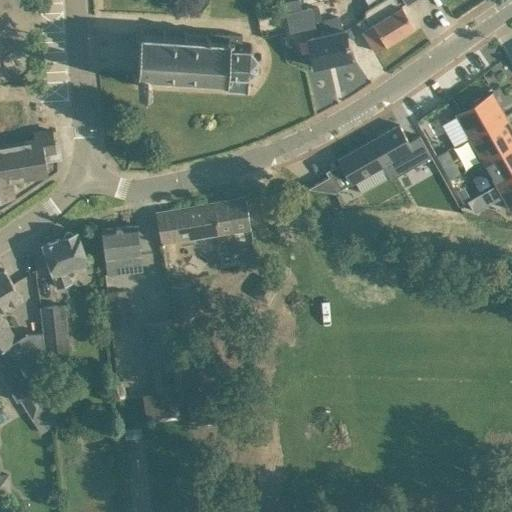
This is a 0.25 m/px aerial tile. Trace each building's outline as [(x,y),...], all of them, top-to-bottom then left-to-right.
[(21,23),(18,0),(0,0),(3,24),(21,23)] [(18,0),(21,23),(40,22),(37,0),(18,0)] [(395,0),(379,0),(365,9),(363,17),(356,21),(374,50),(415,26),(402,5),(399,6),(395,0)] [(305,27),(314,66),(351,57),(344,28),(317,35),(311,7),(286,13),(289,30),(305,27)] [(162,76),(180,77),(180,81),(183,82),(184,81),(202,82),(202,83),(204,83),(205,79),(224,80),(224,85),(225,85),(225,89),(248,91),(248,79),(251,78),(249,74),(255,69),(259,71),(261,68),(256,66),(257,58),(262,56),(261,53),(256,55),(251,49),(254,44),(250,43),(248,47),(242,47),(242,34),(210,32),(209,37),(208,36),(208,34),(205,34),(205,35),(186,34),(186,33),(184,33),(183,37),(165,36),(165,31),(163,31),(162,36),(143,34),(143,30),(140,30),(140,34),(135,34),(135,37),(140,37),(138,71),(133,71),(133,74),(137,74),(138,79),(139,79),(138,82),(141,86),(146,86),(150,83),(151,77),(149,75),(160,76),(159,80),(162,80),(162,76)] [(466,134),(505,112),(491,87),(452,109),(466,134)] [(511,124),(505,112),(466,134),(480,157),(511,138),(511,124)] [(399,122),(374,136),(396,173),(419,160),(411,146),(412,146),(399,122)] [(34,138),(0,144),(0,197),(13,195),(10,178),(48,172),(46,159),(58,158),(55,143),(58,143),(57,141),(55,141),(53,130),(33,133),(34,138)] [(395,174),(396,173),(374,136),(337,157),(350,181),(387,160),(395,174)] [(511,138),(480,157),(493,181),(511,170),(511,138)] [(453,159),(447,149),(436,155),(442,165),(453,159)] [(511,170),(493,181),(507,205),(511,202),(511,170)] [(328,175),(309,186),(308,186),(308,187),(334,191),(336,190),(337,190),(328,175)] [(463,186),(456,190),(462,201),(469,197),(463,186)] [(485,202),(480,192),(467,200),(472,209),(485,202)] [(245,196),(155,211),(159,234),(161,242),(250,227),(245,196)] [(141,253),(137,224),(101,228),(106,272),(119,270),(117,256),(141,253)] [(63,235),(42,243),(52,274),(53,274),(57,286),(71,281),(68,274),(73,272),(71,267),(88,261),(77,231),(73,232),(69,230),(65,231),(63,235)] [(38,387),(47,381),(44,352),(45,352),(40,307),(39,308),(41,331),(25,333),(16,338),(0,312),(0,310),(22,297),(4,268),(0,270),(0,325),(2,328),(38,387)] [(175,317),(194,314),(190,283),(170,286),(175,317)] [(130,325),(126,290),(121,290),(106,292),(110,327),(129,325),(130,325)] [(40,307),(45,352),(68,350),(65,304),(40,307)] [(172,319),(146,322),(155,391),(181,388),(172,319)] [(0,373),(16,400),(19,398),(32,418),(50,406),(38,387),(2,328),(0,325),(0,373)] [(190,424),(212,421),(208,394),(187,396),(190,424)]
